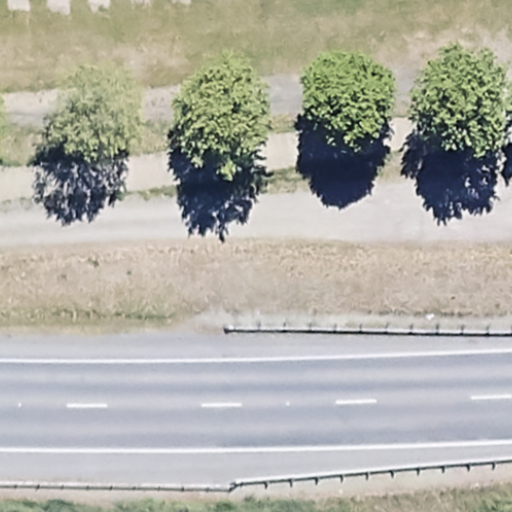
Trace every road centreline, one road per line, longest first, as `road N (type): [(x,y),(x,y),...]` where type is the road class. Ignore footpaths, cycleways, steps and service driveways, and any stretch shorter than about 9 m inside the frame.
road 1 (track): [(0,223),(511,211)]
road 2 (trunk): [(0,402),(511,392)]
